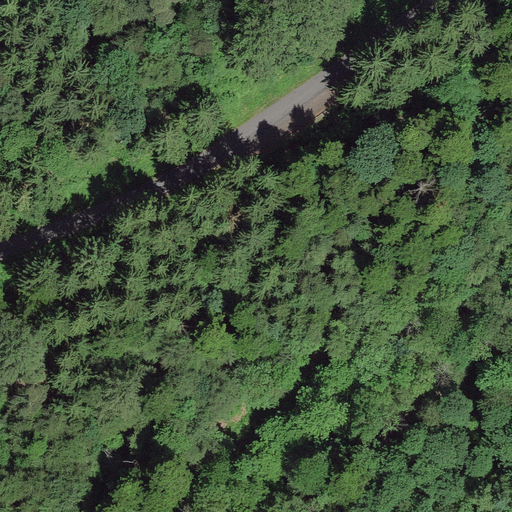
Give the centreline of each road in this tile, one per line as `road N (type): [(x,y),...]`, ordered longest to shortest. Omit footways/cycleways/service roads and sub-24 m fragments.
road 1 (unclassified): [(0,252),(171,182),(430,0)]
road 2 (track): [(511,304),(332,396),(195,511)]
